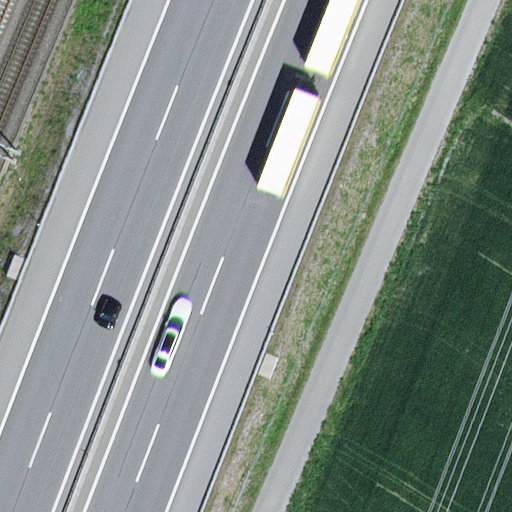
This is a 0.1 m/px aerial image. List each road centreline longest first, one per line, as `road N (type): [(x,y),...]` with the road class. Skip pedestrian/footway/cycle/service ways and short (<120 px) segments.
road 1 (track): [(486,0),(272,511)]
road 2 (motorway): [(126,511),(326,0)]
road 3 (motorway): [(215,0),(15,511)]
